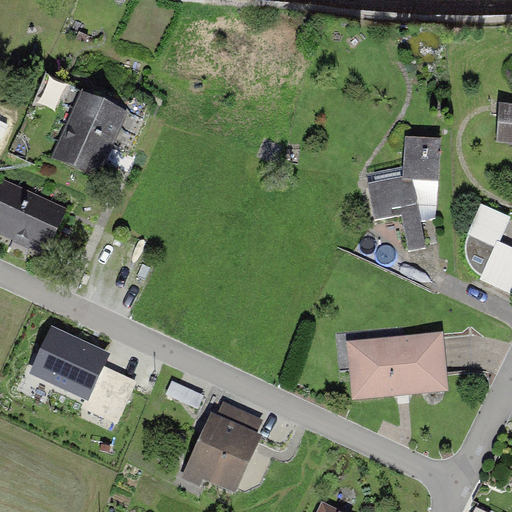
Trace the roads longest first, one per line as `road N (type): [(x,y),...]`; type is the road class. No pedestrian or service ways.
road 1 (residential): [(0,272),(458,488)]
road 2 (residential): [(458,488),(511,380)]
